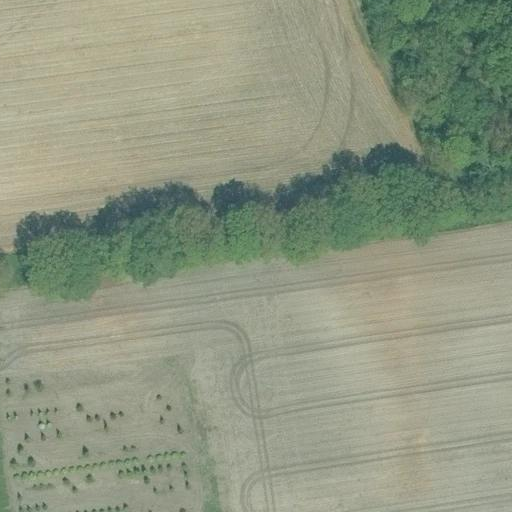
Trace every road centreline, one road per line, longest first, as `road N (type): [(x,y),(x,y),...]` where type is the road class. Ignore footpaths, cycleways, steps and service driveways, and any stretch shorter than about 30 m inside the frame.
road 1 (track): [(0,277),(511,206)]
road 2 (track): [(375,0),(404,78),(442,126),(511,182)]
